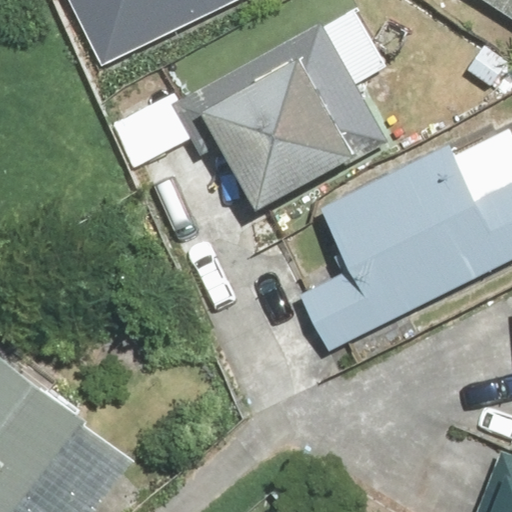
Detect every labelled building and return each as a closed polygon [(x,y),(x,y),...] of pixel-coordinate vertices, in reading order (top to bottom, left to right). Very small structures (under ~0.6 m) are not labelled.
[(79,0),(109,62),(240,0),(79,0)] [(330,17),(182,98),(249,220),(398,139),(330,17)] [(175,93),(120,118),(141,165),(196,141),(175,93)] [(364,260),(311,287),(341,347),(511,262),(511,178),(494,188),(466,132),(333,198),(364,260)] [(99,511),(145,458),(0,337),(0,511),(99,511)] [(511,511),(511,440),(509,439),(477,511),(511,511)]
